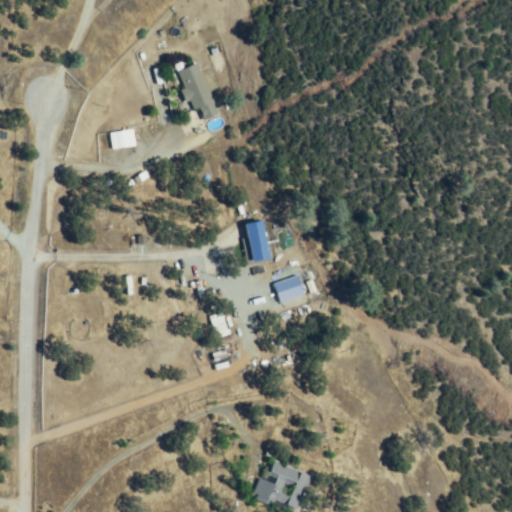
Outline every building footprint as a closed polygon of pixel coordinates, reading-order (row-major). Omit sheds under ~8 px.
[(191,108),(176,74),(196,65),(216,115),(203,121),(197,106),(191,108)] [(106,150),(131,147),(129,130),(104,133),(106,150)] [(267,261),(248,263),(244,226),(264,224),(267,261)] [(299,297),(294,278),(269,284),(273,303),(299,297)] [(221,316),(226,335),(215,337),(211,318),(221,316)] [(308,475),(298,509),(254,496),(258,481),(274,486),(277,475),(269,473),(272,465),(308,475)]
